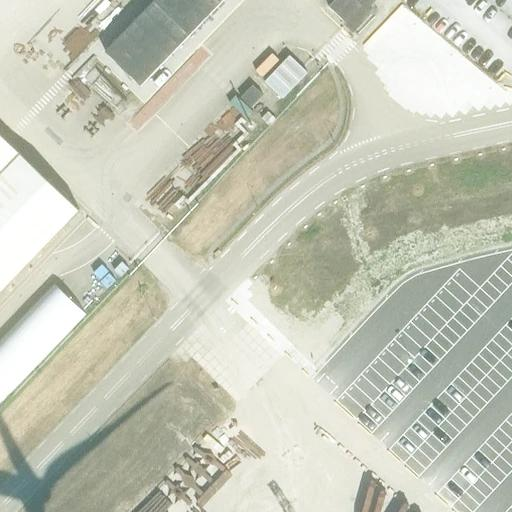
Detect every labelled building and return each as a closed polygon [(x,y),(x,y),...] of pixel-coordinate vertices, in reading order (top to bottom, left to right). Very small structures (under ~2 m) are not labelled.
[(153,0),(154,1),(105,52),(141,86),(223,0),(153,0)] [(356,0),(335,0),(329,7),(346,23),(355,32),(372,14),(359,2),(356,0)] [(283,99),(308,73),(290,55),(265,82),(283,99)] [(251,107),(263,95),(253,85),(241,98),(251,107)] [(223,142),(233,139),(227,121),(217,125),(223,142)] [(0,293),(80,211),(0,134),(0,293)] [(55,284),(0,340),(0,404),(86,314),(85,313),(55,284)] [(461,317),(426,368),(449,385),(485,334),(461,317)]
